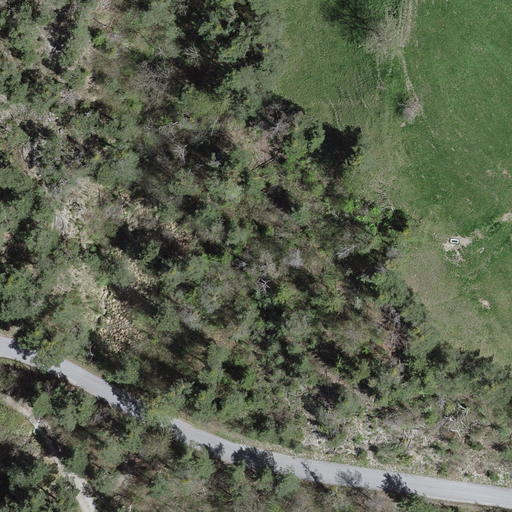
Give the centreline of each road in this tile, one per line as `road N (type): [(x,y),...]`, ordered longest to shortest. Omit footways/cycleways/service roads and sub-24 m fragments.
road 1 (unclassified): [(0,349),(33,350),(213,452),(511,509)]
road 2 (track): [(0,390),(83,487),(93,511)]
